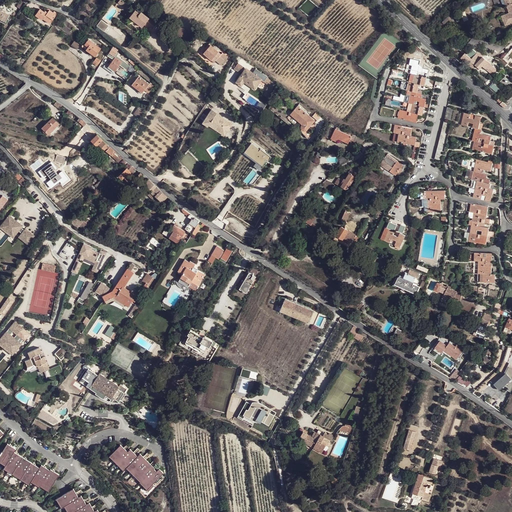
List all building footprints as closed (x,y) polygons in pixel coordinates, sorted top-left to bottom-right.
[(16,7),(20,10),(25,3),(21,0),(16,7)] [(511,0),(504,0),(510,13),(502,16),(506,25),(511,22),(511,0)] [(0,21),(5,24),(9,14),(1,10),(3,8),(0,6),(0,21)] [(42,20),(43,18),(47,12),(45,11),(44,12),(40,9),(36,15),(42,20)] [(47,12),(43,18),(50,23),(57,13),(54,11),(53,12),(49,10),(47,12)] [(145,23),(149,18),(141,12),(140,13),(135,10),(130,17),(142,27),(144,25),(145,23)] [(101,20),(97,26),(104,31),(109,25),(101,20)] [(88,47),(86,50),(95,56),(101,48),(88,39),(85,44),(88,47)] [(77,50),(80,45),(75,41),(71,45),(77,50)] [(221,54),(209,43),(205,47),(207,49),(203,53),(214,62),(216,60),(221,65),(228,57),(222,53),(221,54)] [(116,52),(118,50),(113,47),(109,53),(114,56),(115,54),(116,52)] [(119,59),(114,56),(109,53),(107,55),(113,59),(108,67),(115,72),(122,62),(119,59)] [(482,57),(478,62),(477,62),(482,67),(483,67),(488,71),(493,75),(496,72),(491,66),(490,67),(487,63),(488,62),(482,57)] [(241,58),(238,63),(244,68),(245,67),(246,68),(249,63),(241,58)] [(418,66),(418,67),(419,67),(421,61),(412,59),(411,64),(418,66)] [(485,74),(488,71),(483,67),(482,67),(477,62),(477,63),(474,61),(470,66),(479,73),(481,70),(485,74)] [(244,68),(238,63),(235,68),(234,69),(240,73),(244,68)] [(412,65),(410,74),(426,78),(427,75),(427,73),(426,73),(427,69),(422,68),(421,72),(417,71),(418,67),(412,65)] [(264,82),(267,77),(256,69),(252,73),(246,69),(237,82),(241,85),(244,81),(254,89),(260,80),(264,82)] [(411,81),(411,82),(419,84),(424,86),(425,84),(425,83),(426,81),(426,78),(410,74),(408,80),(411,81)] [(144,90),(149,84),(139,76),(132,84),(142,93),(144,90)] [(402,82),(401,88),(406,90),(410,91),(417,92),(418,91),(418,90),(419,88),(419,84),(411,82),(405,81),(405,82),(402,82)] [(150,83),(149,84),(144,90),(148,93),(154,85),(150,83)] [(493,84),(491,87),(497,93),(500,90),(493,84)] [(409,95),(407,103),(413,104),(414,104),(415,101),(419,102),(419,106),(425,107),(425,103),(426,99),(416,96),(417,92),(410,91),(409,95)] [(249,96),(249,95),(246,98),(245,99),(256,106),(257,104),(262,108),(264,104),(258,99),(258,100),(252,99),(251,98),(249,97),(249,96)] [(413,104),(411,112),(418,114),(423,115),(423,114),(423,113),(424,110),(425,107),(419,106),(414,104),(413,104)] [(314,121),(298,106),(290,114),(302,124),(301,126),(301,128),(302,129),(302,130),(303,130),(304,130),(305,130),(314,121)] [(444,121),(452,123),(453,119),(455,110),(448,108),(446,113),(444,121)] [(220,118),(220,117),(221,116),(212,109),(202,124),(208,127),(209,126),(210,124),(214,126),(213,128),(220,134),(224,129),(227,132),(231,126),(227,124),(228,122),(223,118),(222,119),(220,118)] [(400,118),(416,122),(417,118),(418,114),(411,112),(402,110),(400,118)] [(321,117),(316,112),(312,117),(317,120),(321,117)] [(475,128),(482,130),(482,128),(482,127),(479,126),(480,121),(479,121),(480,117),(475,115),(475,119),(470,118),(471,114),(465,113),(462,125),(468,126),(468,123),(473,124),(473,128),(475,128)] [(53,117),(44,126),(42,128),(48,134),(59,123),(53,117)] [(90,127),(82,119),(80,118),(77,120),(88,129),(90,127)] [(396,125),(394,133),(399,134),(411,136),(412,134),(412,132),(411,132),(412,128),(396,125)] [(354,142),(357,136),(337,127),(336,128),(331,139),(337,142),(339,139),(349,144),(350,140),(354,142)] [(481,134),(482,130),(475,128),(472,140),(478,142),(479,142),(480,138),(484,139),(484,143),(490,144),(491,140),(491,136),(481,134)] [(118,162),(122,158),(97,134),(92,140),(94,142),(97,145),(99,143),(118,162)] [(411,136),(399,134),(397,142),(415,145),(415,147),(419,147),(419,145),(420,142),(416,142),(417,137),(411,136)] [(365,139),(357,136),(354,142),(360,145),(365,139)] [(494,148),(494,146),(490,144),(484,143),(479,142),(478,142),(475,150),(491,154),(492,149),(494,150),(494,148)] [(403,165),(388,154),(384,159),(390,163),(389,164),(393,167),(390,172),(395,176),(398,173),(399,173),(402,169),(401,168),(403,165)] [(492,167),(493,163),(477,159),(473,172),(475,172),(480,173),(481,169),(483,169),(491,171),(492,167)] [(135,169),(128,162),(124,167),(126,168),(119,175),(122,178),(124,176),(129,181),(134,175),(131,173),(134,171),(135,169)] [(352,168),(350,172),(346,179),(345,179),(343,181),(340,186),(347,190),(356,176),(355,175),(357,171),(352,168)] [(27,180),(18,172),(15,176),(19,180),(19,181),(24,186),(27,184),(26,183),(27,182),(26,181),(27,180)] [(143,174),(141,172),(133,180),(137,183),(139,181),(137,180),(143,174)] [(487,175),(485,174),(482,174),(480,173),(475,172),(473,180),(477,181),(478,181),(489,184),(491,184),(495,185),(496,183),(493,182),(490,182),(490,180),(488,179),(486,178),(487,175)] [(167,196),(150,180),(144,186),(151,192),(155,196),(162,202),(167,196)] [(488,188),(489,184),(478,181),(476,189),(493,193),(493,191),(494,189),(490,188),(488,188)] [(0,208),(0,209),(8,199),(3,195),(5,192),(0,188),(0,208)] [(476,189),(474,198),(480,199),(481,195),(482,196),(486,196),(485,200),(491,201),(492,197),(493,193),(476,189)] [(126,190),(123,194),(131,202),(134,199),(126,190)] [(441,199),(445,199),(445,190),(439,190),(439,193),(439,195),(434,195),(434,193),(434,190),(428,191),(428,199),(439,199),(441,199)] [(439,204),(439,199),(428,199),(428,212),(441,211),(441,204),(439,204)] [(488,206),(471,203),(470,211),(474,212),(486,214),(487,214),(488,212),(488,210),(487,210),(488,206)] [(350,214),(347,212),(345,212),(342,220),(345,221),(346,223),(350,214)] [(474,212),(473,220),(479,221),(481,222),(490,223),(490,221),(490,219),(487,218),(485,218),(486,214),(474,212)] [(87,229),(91,224),(90,222),(91,221),(86,217),(84,220),(77,213),(70,221),(75,225),(77,224),(82,229),(85,227),(87,229)] [(317,229),(323,218),(317,214),(316,216),(313,214),(311,217),(306,214),(302,220),(317,229)] [(17,220),(10,215),(3,223),(0,226),(0,237),(1,239),(7,231),(10,228),(17,234),(19,231),(22,233),(20,236),(29,243),(35,235),(26,228),(25,229),(22,227),(23,225),(20,223),(19,223),(16,221),(17,220)] [(200,221),(194,217),(189,223),(196,227),(198,223),(200,221)] [(472,225),(470,233),(477,234),(477,230),(482,231),(481,234),(487,235),(488,231),(488,229),(489,228),(480,226),(478,226),(479,221),(473,220),(472,225)] [(198,223),(196,227),(191,234),(194,236),(201,225),(198,223)] [(373,225),(365,239),(367,240),(375,226),(373,225)] [(359,237),(342,227),(335,238),(348,247),(349,247),(350,247),(351,246),(354,241),(356,242),(357,240),(358,239),(359,237)] [(17,234),(10,228),(7,231),(14,237),(17,234)] [(174,231),(170,238),(178,243),(182,237),(183,238),(184,237),(185,237),(186,235),(184,234),(185,232),(179,228),(176,233),(174,231)] [(396,245),(400,247),(401,247),(403,241),(406,235),(400,233),(398,236),(395,235),(393,235),(394,233),(395,231),(390,229),(385,240),(390,243),(392,239),(396,241),(395,245),(396,245)] [(469,241),(471,241),(475,242),(477,242),(485,243),(485,240),(487,240),(487,238),(487,235),(481,234),(477,234),(470,233),(469,241)] [(29,243),(20,236),(19,237),(28,244),(29,243)] [(152,239),(149,244),(154,247),(157,242),(152,239)] [(94,264),(100,267),(106,252),(101,250),(99,252),(91,249),(92,246),(84,243),(72,271),(77,273),(82,262),(78,261),(79,258),(83,260),(84,258),(85,255),(96,260),(95,262),(94,264)] [(219,259),(224,250),(217,246),(212,255),(219,259)] [(491,257),(491,253),(475,252),(475,261),(479,261),(490,261),(492,261),(492,259),(492,257),(491,257)] [(385,273),(388,275),(393,266),(390,265),(391,263),(388,261),(388,262),(377,256),(375,259),(378,261),(377,262),(375,266),(380,269),(384,272),(385,273)] [(189,261),(185,259),(178,271),(182,274),(179,280),(188,286),(191,281),(198,285),(205,274),(198,270),(196,272),(192,269),(194,266),(195,263),(190,260),(189,261)] [(490,266),(490,261),(479,261),(479,267),(479,273),(485,274),(491,274),(492,267),(492,266),(490,266)] [(410,268),(407,266),(407,267),(398,263),(394,271),(395,271),(394,273),(398,275),(401,270),(404,271),(405,271),(406,269),(409,271),(410,268)] [(247,293),(252,284),(252,283),(260,271),(256,269),(253,267),(240,289),(241,289),(243,291),(245,292),(247,293)] [(113,297),(124,304),(128,307),(133,300),(135,301),(138,296),(124,287),(133,272),(127,268),(112,291),(108,293),(103,296),(104,299),(105,301),(113,297)] [(372,286),(377,282),(377,274),(374,269),(369,274),(370,274),(370,276),(370,277),(370,280),(370,281),(370,282),(369,284),(368,286),(368,287),(367,288),(366,290),(372,286)] [(411,289),(410,291),(417,294),(420,288),(416,286),(418,281),(417,281),(420,275),(411,271),(409,275),(404,272),(402,272),(400,276),(399,278),(398,279),(397,278),(394,283),(400,286),(402,287),(403,285),(411,289)] [(147,286),(153,277),(148,273),(141,282),(147,286)] [(495,278),(495,274),(491,274),(485,274),(485,282),(489,282),(494,282),(494,279),(495,278)] [(423,280),(420,288),(425,290),(428,283),(426,281),(423,280)] [(198,285),(191,281),(188,286),(196,291),(198,287),(197,286),(198,285)] [(443,289),(443,291),(444,291),(443,293),(445,294),(454,298),(455,297),(460,299),(462,293),(451,289),(438,282),(435,289),(438,291),(439,290),(440,288),(443,289)] [(103,296),(108,293),(107,292),(110,288),(102,283),(96,292),(103,296)] [(123,307),(124,304),(113,297),(105,301),(106,303),(113,300),(123,307)] [(314,311),(285,299),(280,310),(309,322),(312,317),(314,311)] [(490,322),(493,314),(486,312),(480,327),(485,329),(486,327),(489,321),(490,322)] [(27,330),(16,321),(10,327),(21,337),(27,330)] [(106,333),(111,337),(116,329),(111,326),(106,333)] [(21,337),(10,327),(7,331),(18,340),(21,337)] [(397,340),(402,331),(397,328),(392,337),(397,340)] [(116,329),(111,337),(115,340),(121,332),(116,329)] [(198,349),(198,351),(199,351),(200,352),(201,352),(202,352),(203,351),(203,350),(206,346),(209,347),(210,345),(214,346),(216,342),(205,336),(204,336),(203,337),(191,329),(187,334),(189,335),(186,340),(186,341),(185,342),(186,343),(186,344),(187,344),(187,345),(188,345),(189,345),(190,345),(190,344),(191,344),(191,343),(195,346),(198,348),(198,349)] [(18,340),(7,331),(1,338),(12,347),(16,350),(22,343),(18,340)] [(1,338),(0,338),(0,342),(13,354),(16,350),(12,347),(1,338)] [(457,355),(459,352),(461,353),(464,349),(461,346),(461,347),(457,345),(455,346),(449,342),(446,348),(457,355)] [(69,353),(63,346),(55,354),(61,360),(69,353)] [(40,354),(41,353),(42,353),(40,347),(29,351),(32,358),(30,358),(25,360),(28,367),(34,364),(38,366),(40,365),(43,371),(49,369),(44,356),(42,357),(41,358),(40,354)] [(490,356),(493,350),(488,349),(487,355),(486,355),(485,356),(485,357),(484,358),(485,359),(485,361),(486,361),(487,362),(488,362),(489,362),(490,361),(491,360),(491,359),(491,358),(491,357),(490,356)] [(114,397),(120,400),(127,389),(120,385),(120,386),(113,382),(111,384),(110,383),(110,382),(110,381),(109,380),(108,380),(107,380),(105,379),(106,378),(106,377),(100,374),(99,375),(88,369),(81,380),(91,387),(94,383),(100,387),(98,390),(105,395),(106,394),(113,398),(114,397)] [(508,388),(511,380),(511,374),(506,371),(500,383),(504,386),(508,388)] [(449,377),(454,380),(459,375),(455,372),(449,377)] [(149,381),(161,390),(162,388),(151,379),(149,381)] [(123,403),(120,400),(114,397),(113,398),(106,394),(105,395),(98,390),(100,387),(94,383),(91,387),(81,380),(80,381),(97,392),(96,393),(96,394),(103,397),(113,401),(123,403)] [(239,416),(248,421),(251,415),(257,419),(259,416),(270,422),(274,415),(265,410),(263,408),(264,405),(261,403),(258,408),(247,402),(239,416)] [(302,403),(299,408),(312,416),(315,411),(302,403)] [(257,419),(251,415),(248,421),(254,424),(257,419)] [(411,451),(417,432),(409,429),(402,448),(411,451)] [(328,439),(330,440),(332,441),(335,436),(332,434),(329,433),(328,435),(324,433),(323,435),(317,432),(314,437),(312,436),(308,434),(303,441),(313,447),(314,445),(323,450),(326,445),(325,444),(328,439)] [(42,483),(50,488),(54,482),(59,474),(51,469),(50,470),(42,464),(40,467),(23,457),(14,451),(16,448),(8,443),(0,455),(0,458),(7,463),(5,466),(14,471),(22,476),(31,482),(33,479),(41,484),(42,483)] [(149,487),(153,483),(164,473),(160,469),(159,469),(157,471),(156,470),(154,468),(147,461),(140,454),(137,456),(130,449),(128,452),(121,445),(112,454),(119,461),(126,468),(129,465),(136,473),(143,480),(142,480),(149,487)] [(116,463),(119,461),(112,454),(109,456),(116,463)] [(438,466),(441,467),(443,461),(439,460),(434,458),(430,472),(436,473),(438,466)] [(123,470),(126,468),(119,461),(116,463),(123,470)] [(133,475),(136,473),(129,465),(126,468),(133,475)] [(12,474),(14,471),(5,466),(3,469),(12,474)] [(446,468),(441,467),(438,466),(436,473),(444,475),(446,468)] [(20,479),(22,476),(14,471),(12,474),(20,479)] [(140,482),(142,480),(143,480),(136,473),(133,475),(140,482)] [(423,496),(422,499),(429,502),(431,495),(425,492),(428,482),(432,483),(433,479),(420,474),(413,493),(414,493),(423,496)] [(29,485),(31,482),(22,476),(20,479),(29,485)] [(40,486),(41,484),(33,479),(31,482),(39,487),(40,486)] [(147,489),(149,487),(142,480),(140,482),(147,489)] [(98,511),(97,510),(94,511),(89,503),(86,505),(81,496),(78,498),(73,489),(65,493),(59,497),(64,506),(67,504),(71,511),(73,511),(75,511),(98,511)]
